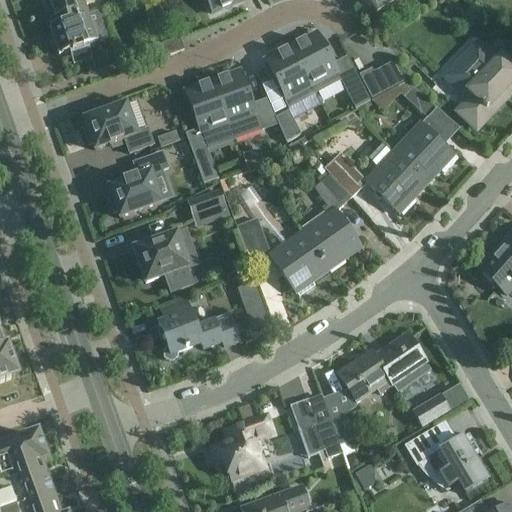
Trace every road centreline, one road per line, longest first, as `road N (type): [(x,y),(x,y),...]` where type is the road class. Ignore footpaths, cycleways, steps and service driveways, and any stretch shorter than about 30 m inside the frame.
road 1 (residential): [(343,28),(320,13),(279,13),(210,56),(2,130)]
road 2 (residential): [(110,434),(221,395),(307,349),(415,275)]
road 3 (tertiary): [(110,434),(24,198)]
road 4 (residential): [(511,438),(415,275)]
road 5 (residential): [(415,275),(511,165)]
